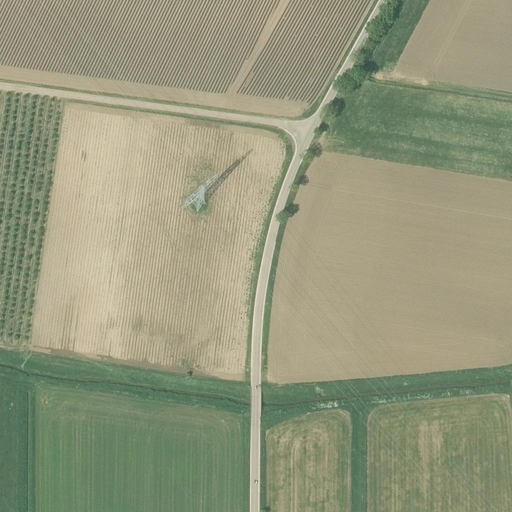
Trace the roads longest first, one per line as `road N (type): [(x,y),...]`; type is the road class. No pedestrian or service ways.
road 1 (unclassified): [(254,511),(257,319),(271,236),(307,134)]
road 2 (unclassified): [(307,134),(0,87)]
road 3 (track): [(344,71),(511,97)]
road 4 (unclassified): [(307,134),(383,0)]
